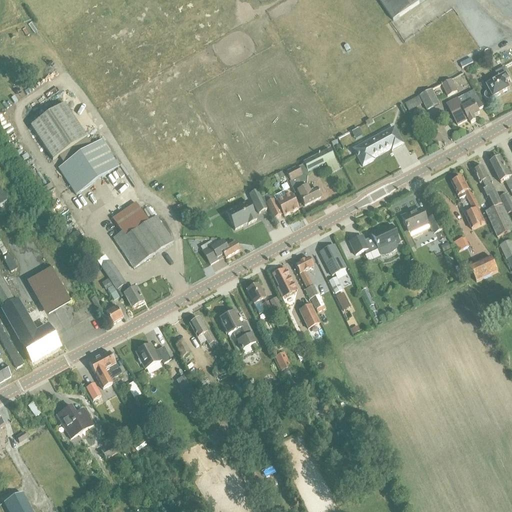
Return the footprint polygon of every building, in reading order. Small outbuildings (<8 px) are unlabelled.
[(378,0),(393,21),(424,0),(378,0)] [(485,95),(485,96),(485,97),(485,98),(486,98),(486,99),(487,99),(487,100),(488,100),(489,100),(490,100),(490,99),(492,99),(493,98),(495,98),(498,97),(500,95),(505,92),(509,90),(505,83),(507,82),(509,81),(508,78),(507,76),(507,75),(508,75),(506,71),(505,68),(501,70),(496,73),(497,76),(499,79),(497,80),(494,82),(495,83),(491,85),(487,87),(488,89),(489,91),(487,92),(486,93),(485,94),(485,95)] [(448,97),(457,92),(451,80),(442,85),(448,97)] [(427,111),(439,105),(432,91),(420,97),(424,104),(427,111)] [(474,118),(480,115),(478,111),(484,108),(475,91),(448,105),(458,126),(469,120),(472,125),(477,122),(474,118)] [(53,161),(86,139),(64,105),(30,127),(53,161)] [(392,151),(403,145),(394,129),(353,151),(362,167),(374,161),(373,159),(391,150),(392,151)] [(76,196),(119,167),(101,141),(59,169),(76,196)] [(318,156),(317,157),(317,156),(303,164),(304,166),(298,169),(296,166),(285,172),(290,182),(289,183),(294,194),(297,193),(304,207),(320,199),(316,190),(309,193),(306,187),(307,173),(325,164),(330,176),(340,171),(330,150),(319,156),(319,155),(318,155),(318,156)] [(511,194),(511,178),(511,179),(511,178),(508,171),(507,172),(500,159),(490,164),(501,184),(505,182),(511,194)] [(498,239),(511,232),(511,226),(502,205),(501,206),(493,188),(490,180),(489,180),(484,168),(474,173),(480,186),(483,184),(486,190),(484,191),(488,199),(489,199),(494,209),(486,213),(498,239)] [(281,175),(276,178),(280,184),(285,182),(281,175)] [(472,231),(484,225),(477,211),(479,210),(470,191),(468,192),(462,179),(451,184),(460,201),(466,197),(473,212),(465,216),(472,231)] [(4,192),(0,195),(0,205),(9,200),(4,192)] [(249,196),(259,214),(266,210),(257,192),(249,196)] [(283,192),(273,197),(276,203),(284,218),(298,211),(290,196),(286,198),(283,192)] [(268,195),(262,198),(266,205),(265,205),(273,220),(281,216),(273,201),(271,202),(268,195)] [(509,214),(511,212),(511,205),(506,195),(500,198),(509,214)] [(225,213),(235,231),(247,225),(248,225),(256,221),(247,202),(225,213)] [(133,270),(173,243),(156,218),(149,223),(136,204),(112,220),(121,234),(113,239),(133,270)] [(153,206),(146,209),(148,215),(155,213),(153,206)] [(409,214),(401,218),(407,232),(403,234),(410,249),(415,247),(411,238),(429,229),(427,224),(420,210),(410,215),(409,214)] [(434,235),(441,231),(435,217),(428,221),(434,235)] [(362,237),(349,243),(355,257),(364,252),(366,255),(377,250),(381,258),(383,258),(385,258),(387,258),(388,257),(390,256),(391,255),(393,255),(394,253),(396,252),(397,251),(394,246),(400,243),(392,226),(371,236),(372,238),(364,242),(362,237)] [(75,254),(88,246),(79,232),(67,239),(75,254)] [(465,238),(453,244),(457,254),(470,248),(465,238)] [(204,250),(216,245),(213,240),(202,245),(204,250)] [(511,242),(511,241),(500,246),(507,261),(511,258),(511,242)] [(4,242),(0,243),(0,245),(4,255),(8,252),(4,242)] [(225,260),(239,252),(234,244),(226,249),(222,242),(211,248),(203,253),(209,264),(217,259),(223,256),(225,260)] [(448,244),(441,247),(444,253),(451,250),(448,244)] [(332,277),(346,270),(334,247),(320,254),(332,277)] [(3,259),(11,273),(17,269),(9,255),(3,259)] [(103,266),(112,261),(108,255),(99,260),(103,266)] [(476,283),(498,273),(491,258),(470,269),(476,283)] [(325,310),(324,307),(319,296),(320,296),(315,286),(313,287),(305,273),(314,269),(309,259),(294,266),(307,290),(305,291),(309,301),(310,300),(316,311),(318,314),(325,310)] [(130,292),(110,262),(101,268),(121,298),(124,296),(132,309),(143,303),(135,289),(130,292)] [(210,275),(216,272),(212,265),(206,268),(210,275)] [(30,280),(48,317),(73,304),(55,268),(30,280)] [(282,272),(272,277),(279,290),(277,291),(282,300),(294,294),(289,284),(293,282),(288,274),(284,276),(282,272)] [(0,307),(2,311),(1,311),(20,344),(21,344),(33,364),(59,349),(47,328),(36,334),(17,302),(16,302),(1,276),(0,276),(0,307)] [(336,279),(329,282),(335,295),(342,291),(336,279)] [(107,290),(112,287),(108,280),(102,283),(107,290)] [(265,313),(271,310),(258,286),(246,292),(259,316),(265,313)] [(113,301),(118,298),(112,288),(107,291),(113,301)] [(361,292),(369,309),(373,307),(365,290),(361,292)] [(342,295),(336,298),(339,303),(345,300),(342,295)] [(91,301),(97,311),(103,308),(97,298),(91,301)] [(320,323),(311,304),(298,311),(308,330),(320,323)] [(112,326),(123,319),(114,305),(103,312),(112,326)] [(241,351),(255,344),(245,324),(240,327),(234,314),(220,321),(228,337),(233,335),(241,351)] [(210,350),(217,346),(209,332),(207,333),(199,320),(189,326),(197,340),(200,346),(206,343),(210,350)] [(1,326),(0,326),(0,340),(5,350),(17,370),(24,366),(12,345),(1,326)] [(182,359),(189,355),(183,343),(175,347),(182,359)] [(154,352),(150,345),(142,350),(136,354),(139,360),(138,361),(140,365),(142,364),(145,371),(162,362),(164,365),(171,361),(164,348),(157,352),(156,353),(154,352)] [(105,371),(105,372),(106,373),(109,371),(114,379),(122,375),(116,364),(114,365),(108,354),(99,359),(100,361),(103,368),(105,371)] [(292,368),(285,354),(276,358),(283,372),(289,369),(292,368)] [(103,368),(100,361),(99,359),(89,365),(102,390),(112,385),(106,373),(105,372),(105,371),(103,368)] [(0,383),(10,378),(3,365),(1,361),(0,361),(0,383)] [(293,378),(289,369),(283,372),(287,381),(293,378)] [(205,376),(194,382),(201,393),(202,392),(205,397),(210,393),(208,389),(211,387),(205,376)] [(178,381),(193,407),(200,403),(185,377),(178,381)] [(94,385),(86,389),(93,402),(101,398),(94,385)] [(138,412),(147,407),(141,396),(132,401),(138,412)] [(33,403),(28,407),(35,418),(40,414),(33,404),(33,403)] [(71,408),(56,417),(70,440),(79,435),(77,432),(82,429),(84,432),(93,427),(83,410),(76,415),(71,408)] [(19,444),(28,439),(24,433),(15,439),(19,444)] [(139,455),(151,445),(146,438),(133,447),(139,455)] [(106,461),(118,454),(110,439),(102,444),(105,450),(101,452),(106,461)] [(216,446),(224,459),(230,455),(223,442),(216,446)] [(30,511),(22,494),(3,504),(7,511),(30,511)]
